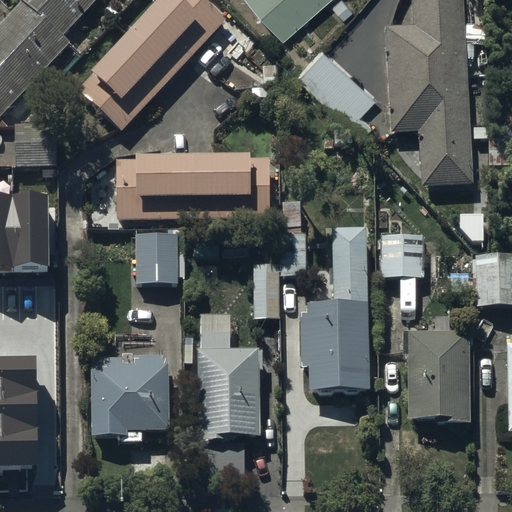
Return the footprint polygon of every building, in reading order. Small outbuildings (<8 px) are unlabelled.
[(108,0),(21,0),(15,6),(23,13),(0,37),(0,127),(69,54),(63,48),(108,0)] [(195,0),(175,0),(80,100),(123,141),(228,31),(195,0)] [(330,0),(248,0),(284,41),(330,0)] [(477,195),(464,0),(413,0),(416,36),(388,38),(394,144),(420,143),(423,198),(477,195)] [(323,48),(294,78),(359,143),(371,132),(360,120),(378,102),(323,48)] [(53,125),(15,126),(17,168),(54,167),(53,125)] [(271,168),(118,171),(119,232),(272,229),(271,168)] [(47,196),(0,196),(0,273),(47,273),(47,196)] [(372,404),(369,239),(333,240),(334,317),(311,318),(311,328),(304,328),(305,381),(311,381),(312,406),(372,404)] [(307,243),(282,244),(283,287),(308,287),(307,243)] [(179,244),(138,245),(139,294),(180,294),(179,244)] [(425,245),(384,246),(384,289),(426,289),(425,245)] [(511,267),(477,268),(479,321),(511,319),(511,267)] [(204,362),(200,363),(203,455),(205,455),(206,496),(247,495),(246,451),(264,451),(262,384),(266,384),(265,361),(233,362),(232,327),(203,328),(204,362)] [(469,346),(405,347),(405,370),(411,370),(412,434),(470,433),(469,346)] [(30,361),(0,360),(0,472),(31,473),(30,361)] [(124,370),(94,370),(95,449),(130,449),(130,443),(171,442),(171,378),(167,378),(167,368),(138,369),(138,378),(124,378),(124,370)]
